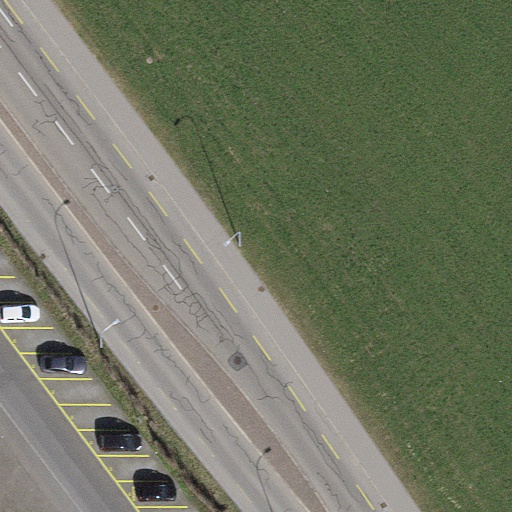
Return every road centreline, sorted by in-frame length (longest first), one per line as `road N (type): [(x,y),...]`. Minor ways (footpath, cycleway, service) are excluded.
road 1 (secondary): [(352,511),(0,39)]
road 2 (secondary): [(0,151),(280,511)]
road 3 (residential): [(0,353),(125,511)]
